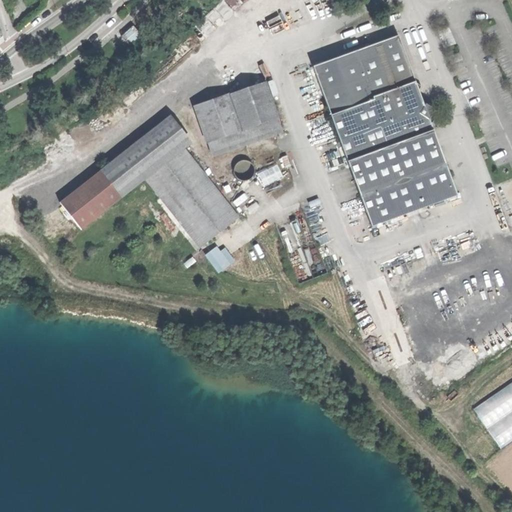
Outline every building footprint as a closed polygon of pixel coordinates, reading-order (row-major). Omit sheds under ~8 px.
[(400,37),(358,52),(375,98),(417,83),(400,37)] [(315,68),(332,116),(375,100),(375,98),(358,52),(315,68)] [(423,86),(417,83),(375,98),(375,100),(332,116),(342,141),(427,109),(420,92),(423,86)] [(205,143),(277,120),(266,84),(194,108),(205,143)] [(442,117),(427,109),(342,141),(374,229),(459,197),(433,127),(435,122),(429,120),(432,114),(441,119),(442,117)] [(171,118),(99,174),(120,200),(145,180),(184,149),(191,144),(171,118)] [(282,135),(277,120),(205,143),(210,158),(282,135)] [(238,219),(184,149),(145,180),(199,249),(238,219)] [(246,183),(252,177),(253,169),(247,163),(239,162),(233,168),(232,176),(238,182),(246,183)] [(263,186),(283,177),(277,164),(258,172),(263,186)] [(59,205),(80,231),(120,200),(99,174),(59,205)] [(235,259),(222,242),(204,256),(217,273),(235,259)] [(495,445),(511,434),(511,379),(471,403),(495,445)]
